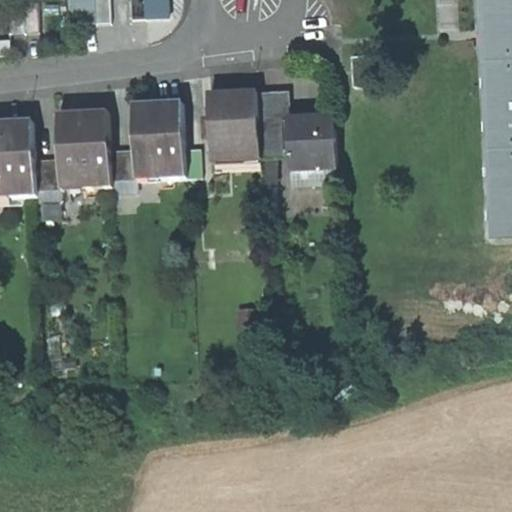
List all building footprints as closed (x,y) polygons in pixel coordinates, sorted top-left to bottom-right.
[(98,0),(84,0),(86,24),(100,23),(98,0)] [(113,0),(98,0),(100,23),(115,22),(113,0)] [(148,0),(134,0),(135,18),(150,17),(148,0)] [(511,0),(496,0),(508,230),(511,229),(511,0)] [(25,1),(11,2),(13,31),(27,30),(25,1)] [(40,1),(25,1),(27,30),(42,29),(40,1)] [(370,54),(353,56),(357,86),(373,84),(370,54)] [(260,91),(211,94),(215,163),(222,163),(221,154),(262,152),(260,96),(260,91)] [(279,95),(260,96),(262,152),(263,158),(281,158),(279,95)] [(186,101),(136,105),(139,147),(143,177),(143,182),(193,177),(192,172),(190,145),(186,101)] [(111,111),(61,116),(64,156),(67,187),(67,191),(118,186),(117,180),(115,149),(111,111)] [(339,116),(292,119),(295,171),(342,167),(339,116)] [(36,119),(0,122),(0,199),(42,197),(41,190),(39,159),(36,119)] [(190,145),(192,172),(206,171),(204,144),(190,145)] [(139,147),(115,149),(117,180),(143,177),(139,147)] [(64,156),(39,159),(41,190),(67,187),(64,156)]
